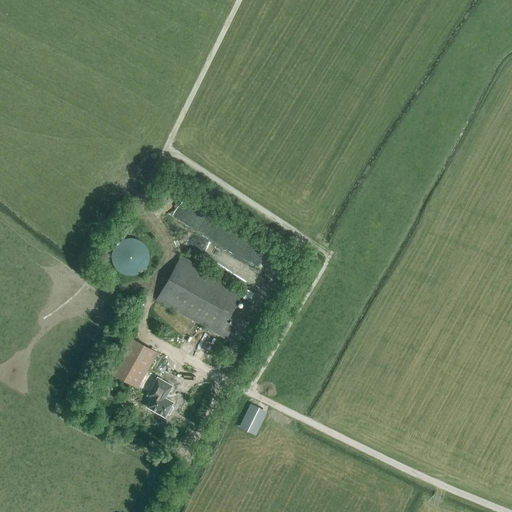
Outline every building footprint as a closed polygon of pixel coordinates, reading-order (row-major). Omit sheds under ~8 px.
[(128,275),(130,275),(132,275),(134,275),(135,275),(136,274),(138,274),(140,273),(142,271),(144,270),(145,269),(145,268),(146,267),(147,266),(148,264),(148,263),(148,262),(149,261),(149,259),(149,258),(149,257),(149,256),(149,255),(149,253),(149,252),(148,251),(148,250),(147,248),(147,247),(146,246),(145,245),(144,244),(143,243),(142,242),(140,240),(138,239),(136,238),(135,238),(133,238),(131,238),(129,238),(127,238),(124,238),(122,239),(120,240),(118,241),(118,242),(117,243),(116,244),(115,245),(114,246),(113,247),(113,248),(112,250),(112,251),(111,253),(111,254),(111,255),(111,256),(111,258),(111,259),(111,260),(112,261),(112,262),(112,264),(113,264),(113,266),(114,267),(115,268),(116,269),(117,270),(119,272),(121,273),(123,274),(125,275),(127,275),(128,275)] [(226,339),(233,326),(225,322),(243,291),(180,256),(156,300),(226,339)] [(138,388),(147,371),(157,352),(144,345),(128,336),(109,372),(138,388)] [(156,380),(145,374),(138,386),(149,392),(147,395),(151,398),(147,407),(165,417),(167,413),(169,414),(173,407),(171,406),(173,402),(164,397),(167,393),(168,393),(172,385),(157,377),(156,380)] [(250,404),(239,426),(255,434),(266,412),(250,404)]
